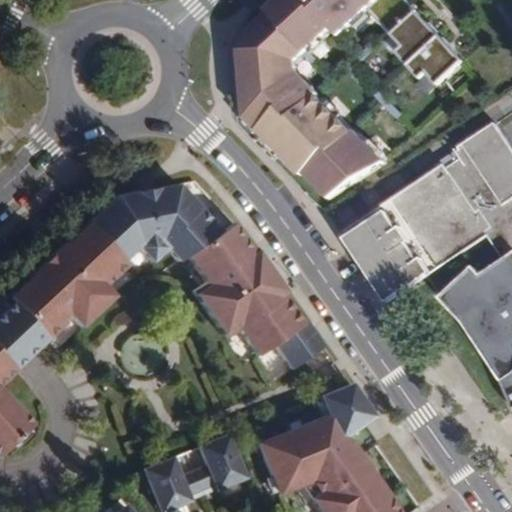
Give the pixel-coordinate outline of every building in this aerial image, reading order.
[(306,171),(332,196),(386,160),(356,128),(354,129),(320,92),(321,91),(300,68),(299,60),(334,27),(341,35),(370,8),(405,46),(399,51),(423,78),(429,72),(440,84),(466,60),(410,0),(274,0),(265,8),(268,11),(251,27),(242,47),(248,115),(304,173),(306,171)] [(511,149),(494,124),(458,149),(460,152),(458,154),(456,151),(455,152),(462,161),(447,171),(444,167),(428,178),(429,178),(387,208),(386,207),(359,227),(366,238),(355,246),(375,275),(379,273),(386,283),(382,285),(392,300),(491,231),(496,237),(491,240),(506,262),(483,277),(476,269),(442,300),(464,324),(504,383),(511,398),(511,149)] [(2,313),(35,349),(70,317),(79,327),(112,297),(103,286),(126,264),(122,259),(135,247),(149,263),(165,248),(177,262),(186,256),(204,282),(192,291),(225,338),(237,330),(255,356),(272,344),(290,369),(322,346),(305,321),(302,324),(283,297),(287,295),(254,248),(251,250),(233,223),(221,231),(178,185),(115,196),(87,222),(89,223),(65,245),(64,244),(31,274),(32,276),(8,298),(13,303),(2,313)] [(0,355),(13,370),(35,349),(2,313),(0,315),(0,355)] [(0,453),(31,425),(0,391),(0,384),(14,371),(13,370),(0,355),(0,453)] [(326,416),(256,445),(277,495),(300,485),(318,511),(396,511),(357,455),(374,444),(360,424),(371,416),(349,385),(319,397),(326,416)] [(142,470),(159,511),(160,511),(188,501),(187,497),(214,485),(215,490),(244,478),(226,435),(198,447),(205,466),(178,477),(171,458),(142,470)]
